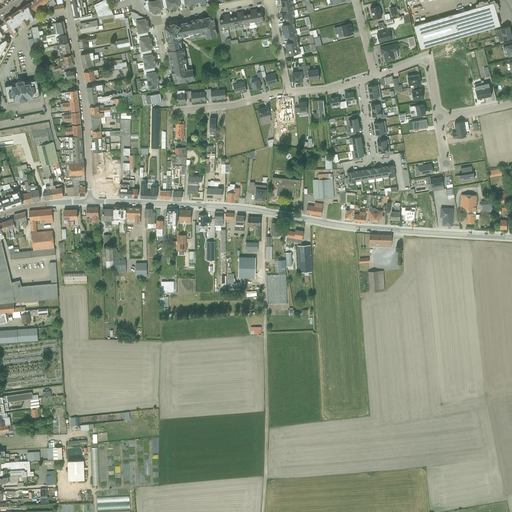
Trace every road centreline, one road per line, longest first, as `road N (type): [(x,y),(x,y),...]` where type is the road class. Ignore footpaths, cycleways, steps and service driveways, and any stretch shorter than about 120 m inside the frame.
road 1 (tertiary): [(511,237),(89,200)]
road 2 (track): [(263,211),(260,511)]
road 3 (residential): [(89,200),(83,95),(66,0)]
